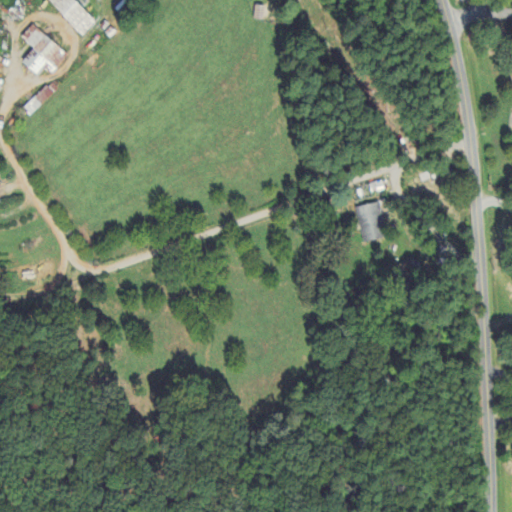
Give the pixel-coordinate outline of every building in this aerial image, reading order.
[(97,23),(73,0),(46,0),(83,37),(97,23)] [(22,40),(33,49),(21,64),(37,76),(45,66),(55,74),(69,57),(32,27),(22,40)] [(55,94),(48,87),(24,109),(31,116),(55,94)] [(357,209),(365,245),(388,239),(380,204),(357,209)] [(405,281),(417,279),(416,263),(403,264),(405,281)]
